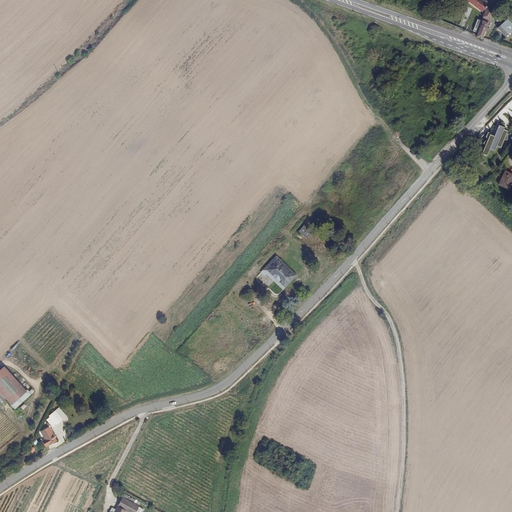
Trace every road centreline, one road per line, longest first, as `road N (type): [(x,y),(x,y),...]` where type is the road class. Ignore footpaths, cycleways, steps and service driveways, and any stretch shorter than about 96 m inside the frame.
road 1 (tertiary): [(0,488),(118,419),(214,390),(251,361),(509,83)]
road 2 (track): [(399,511),(405,385),(395,329),(355,256)]
road 3 (track): [(305,0),(368,105),(429,173)]
road 4 (primary): [(331,0),(511,65)]
road 5 (primary): [(511,55),(355,0)]
